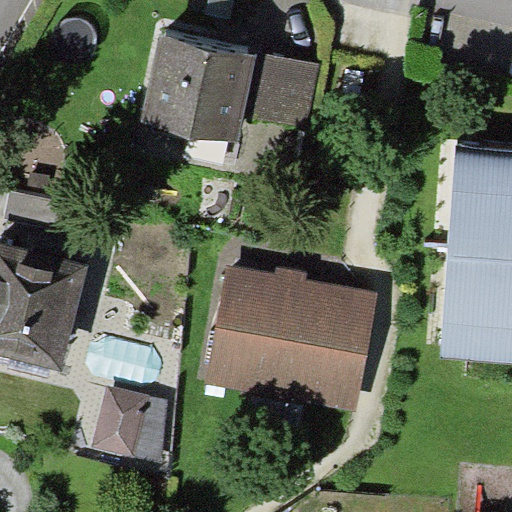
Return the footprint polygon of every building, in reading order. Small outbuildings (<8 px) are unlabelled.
[(258,52),(160,32),(142,121),(239,141),(245,116),(258,52)] [(319,64),(258,52),(245,116),(306,128),(319,64)] [(511,147),(455,143),(440,356),(511,360),(511,147)] [(64,202),(12,190),(6,216),(58,228),(64,202)] [(88,265),(0,242),(0,354),(61,370),(88,265)] [(277,273),(306,279),(308,270),(279,264),(277,273)] [(306,279),(277,273),(228,265),(207,383),(357,410),(378,291),(306,279)] [(150,395),(108,384),(93,445),(133,457),(162,459),(168,398),(150,395)]
